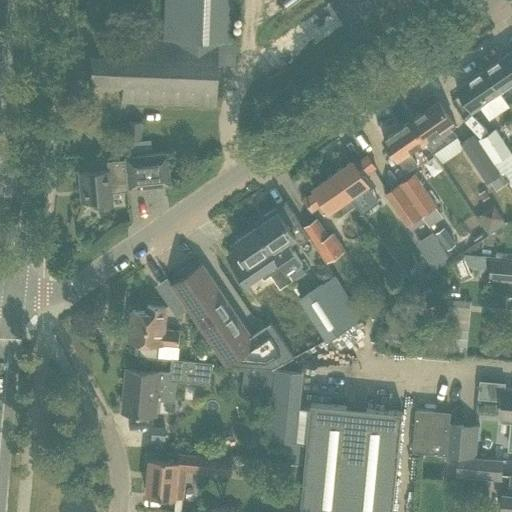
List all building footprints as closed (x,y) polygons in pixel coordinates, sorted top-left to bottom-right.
[(90,49),(88,85),(121,87),(121,101),(215,105),(215,85),(216,65),(235,65),(235,41),(228,41),(230,2),(230,0),(167,0),(166,38),(143,38),(123,37),(122,51),(90,49)] [(511,50),(485,69),(500,91),(511,82),(511,50)] [(485,69),(457,88),(468,105),(472,110),(480,105),(490,119),(510,106),(508,104),(500,91),(485,69)] [(439,101),(411,120),(426,142),(433,152),(434,152),(457,136),(452,128),(456,126),(450,117),(439,101)] [(126,120),(125,138),(140,139),(141,121),(126,120)] [(410,153),(426,142),(411,120),(383,138),(406,171),(417,164),(410,153)] [(511,152),(496,129),(479,141),(511,190),(511,152)] [(462,142),(460,143),(463,147),(487,183),(490,181),(497,190),(507,184),(474,134),(462,142)] [(81,200),(93,199),(94,207),(112,205),(110,192),(128,190),(128,188),(170,184),(169,179),(166,152),(123,156),(123,159),(105,160),(106,169),(78,172),(81,200)] [(354,159),(334,173),(350,197),(351,197),(370,183),(364,174),(376,166),(368,155),(357,163),(354,159)] [(422,215),(422,216),(438,205),(415,172),(399,182),(422,215)] [(305,199),(313,211),(325,202),(331,211),(339,205),(344,213),(356,205),(351,197),(350,197),(334,173),(314,187),(317,191),(305,199)] [(406,226),(407,225),(422,215),(399,182),(384,193),(406,226)] [(484,190),(479,194),(483,200),(488,197),(484,190)] [(304,227),(292,210),(283,217),(276,207),(264,215),(267,219),(257,226),(294,279),(305,271),(296,257),(299,255),(294,248),(310,238),(303,227),(304,227)] [(422,215),(407,225),(411,231),(425,220),(422,216),(422,215)] [(329,234),(319,217),(304,227),(303,227),(310,238),(326,262),(345,250),(333,231),(329,234)] [(234,241),(239,248),(228,255),(246,282),(260,272),(264,279),(271,274),(280,288),(294,279),(257,226),(234,241)] [(437,232),(448,248),(455,244),(444,227),(437,232)] [(434,270),(450,259),(439,243),(422,254),(434,270)] [(472,277),(463,257),(452,263),(462,282),(472,277)] [(492,277),(511,279),(511,263),(494,262),(492,277)] [(219,352),(227,363),(246,366),(274,368),(276,369),(294,357),(271,322),(251,336),(202,263),(172,284),(183,300),(210,339),(219,352)] [(335,275),(299,299),(327,342),(362,318),(360,314),(352,300),(335,275)] [(139,356),(159,358),(160,344),(180,346),(181,332),(164,330),(166,306),(148,305),(147,311),(133,310),(130,341),(140,342),(139,356)] [(175,401),(178,380),(211,383),(213,364),(174,360),(172,376),(161,375),(161,372),(127,369),(123,411),(157,414),(158,400),(175,401)] [(243,393),(272,396),(274,368),(246,366),(243,393)] [(392,511),(402,412),(311,402),(311,408),(300,407),(303,371),(276,369),(274,368),(272,396),(270,412),(269,429),(268,439),(308,442),(306,464),(304,476),(303,489),(301,507),(300,511),(392,511)] [(451,411),(416,408),(413,451),(459,454),(474,455),(476,425),(450,423),(451,411)] [(153,426),(152,439),(164,440),(165,428),(153,426)] [(217,472),(219,456),(180,453),(179,460),(150,458),(147,495),(183,498),(185,469),(217,472)] [(458,473),(473,474),(502,476),(503,458),(475,456),(474,455),(459,454),(458,473)] [(275,462),(274,474),(304,476),(306,464),(275,462)] [(511,511),(511,475),(511,494),(503,493),(501,511),(508,511),(511,511)] [(289,488),(288,501),(301,507),(303,489),(289,488)]
